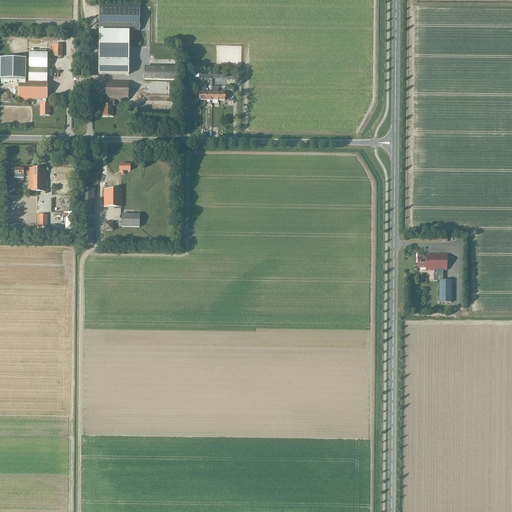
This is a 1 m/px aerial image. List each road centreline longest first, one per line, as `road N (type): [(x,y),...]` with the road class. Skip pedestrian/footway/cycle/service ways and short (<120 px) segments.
road 1 (unclassified): [(0,137),(377,142)]
road 2 (secondary): [(391,511),(394,147)]
road 3 (secondary): [(394,138),(396,0)]
